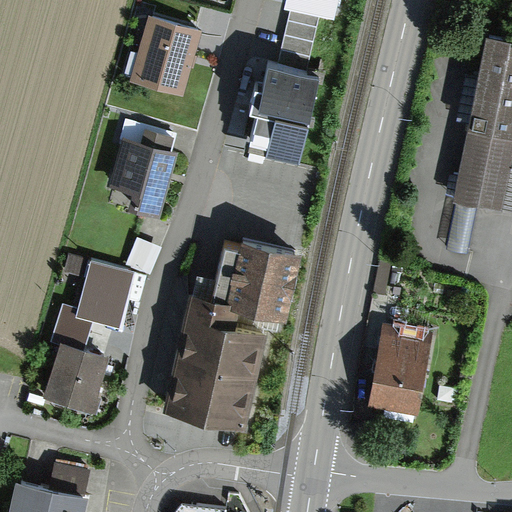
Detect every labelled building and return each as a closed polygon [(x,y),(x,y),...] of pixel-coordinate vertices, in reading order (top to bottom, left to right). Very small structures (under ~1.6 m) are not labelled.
[(285,0),(283,9),(289,11),(278,60),(307,67),(320,16),(337,20),(341,0),(285,0)] [(150,12),(129,72),(184,92),(206,32),(150,12)] [(511,43),(487,39),(455,198),(502,210),(511,159),(511,43)] [(321,79),(269,66),(262,96),(258,95),(253,116),(259,117),(251,147),(266,150),(264,160),(298,169),(321,79)] [(178,153),(124,139),(107,203),(161,217),(178,153)] [(463,201),(449,242),(464,247),(478,206),(463,201)] [(139,237),(127,265),(149,274),(161,246),(139,237)] [(297,251),(237,242),(228,303),(288,312),(297,251)] [(133,270),(91,260),(80,308),(77,318),(93,322),(119,328),(133,270)] [(195,297),(166,405),(238,424),(267,316),(195,297)] [(77,318),(80,308),(64,304),(52,341),(62,345),(63,343),(85,350),(93,322),(77,318)] [(429,327),(375,320),(364,404),(418,411),(429,327)] [(85,350),(63,343),(62,345),(45,397),(96,414),(101,397),(97,395),(109,358),(85,350)] [(55,462),(49,487),(85,496),(91,470),(55,462)] [(49,487),(20,481),(12,511),(86,511),(90,497),(85,496),(49,487)]
